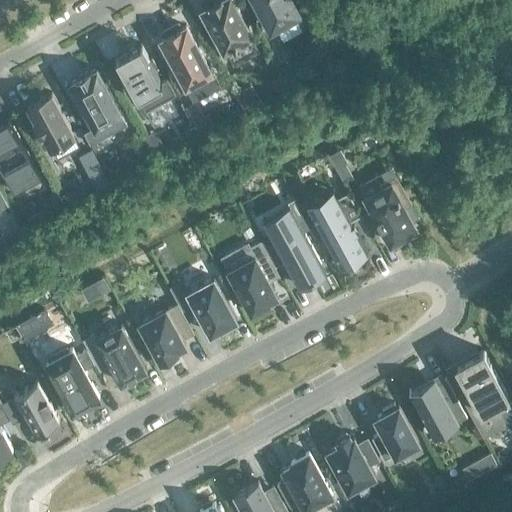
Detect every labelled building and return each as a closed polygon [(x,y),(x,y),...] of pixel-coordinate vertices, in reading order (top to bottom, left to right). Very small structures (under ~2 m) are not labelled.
[(210,7),(203,11),(224,50),(225,49),(234,64),(258,51),(250,36),(251,35),(231,0),(222,0),(221,0),(210,6),(210,7)] [(254,0),(255,1),(256,4),(257,3),(261,10),(260,11),(261,13),(262,13),(271,30),(274,28),(275,27),(283,41),(303,31),(295,17),(296,16),(299,14),(295,8),(296,8),(294,5),(292,1),(291,0),(254,0)] [(163,32),(166,37),(161,40),(194,100),(219,86),(186,26),(181,29),(178,24),(163,32)] [(168,81),(163,84),(141,44),(116,58),(145,111),(175,95),(168,81)] [(97,68),(70,83),(95,129),(122,114),(97,68)] [(64,71),(54,75),(62,93),(71,89),(64,71)] [(294,71),(286,76),(285,76),(291,88),(301,83),(294,71)] [(252,86),(238,94),(237,94),(245,108),(259,100),(252,86)] [(52,93),(28,106),(36,121),(34,122),(42,136),(44,135),(51,148),(75,135),(52,93)] [(208,114),(207,115),(195,121),(202,133),(214,126),(208,114)] [(8,117),(0,121),(0,164),(15,192),(42,177),(8,117)] [(159,140),(150,145),(153,152),(163,146),(159,140)] [(341,151),(332,156),(331,156),(345,181),(353,177),(346,164),(348,163),(341,151)] [(98,161),(90,166),(86,168),(97,187),(109,181),(98,161)] [(364,196),(390,244),(408,234),(405,229),(415,224),(405,206),(412,203),(402,185),(395,189),(391,182),(364,196)] [(367,252),(351,221),(361,215),(349,192),(338,198),(337,196),(335,197),(336,199),(313,211),(313,210),(310,211),(311,212),(323,234),(341,266),(343,265),(341,261),(363,249),(365,253),(367,252)] [(54,195),(40,202),(46,213),(59,205),(54,195)] [(300,212),(294,215),(301,227),(307,225),(300,212)] [(323,234),(311,212),(305,216),(317,237),(323,234)] [(294,215),(294,213),(267,228),(300,287),(326,272),(301,227),(294,215)] [(248,244),(222,258),(228,270),(251,312),(269,303),(268,301),(277,296),(269,281),(279,276),(267,254),(261,243),(251,248),(248,244)] [(97,282),(103,294),(109,290),(103,278),(97,282)] [(194,304),(211,334),(237,320),(214,278),(189,291),(183,281),(171,288),(183,310),(185,309),(184,307),(192,303),(193,304),(194,304)] [(160,362),(178,352),(177,350),(186,345),(182,339),(193,333),(178,304),(166,310),(166,309),(139,323),(160,362)] [(17,323),(25,339),(53,323),(45,308),(17,323)] [(145,368),(121,324),(97,337),(95,333),(83,340),(95,363),(107,357),(120,381),(120,382),(121,383),(123,382),(129,379),(139,374),(139,373),(145,370),(147,369),(146,367),(145,368)] [(67,400),(73,412),(81,407),(83,406),(90,402),(90,403),(92,402),(91,401),(100,397),(84,369),(95,363),(87,349),(77,355),(73,348),(69,350),(67,346),(48,357),(50,360),(46,362),(59,386),(57,387),(64,401),(67,400)] [(477,354),(457,365),(469,387),(459,393),(483,437),(508,424),(511,421),(511,402),(508,396),(483,350),(478,353),(477,351),(476,352),(477,354)] [(426,383),(410,392),(432,434),(466,415),(446,378),(428,388),(426,383)] [(2,403),(10,419),(13,423),(27,415),(36,433),(46,428),(47,429),(50,427),(50,426),(59,420),(38,381),(15,393),(16,395),(2,403)] [(0,424),(0,415),(5,412),(9,419),(10,419),(2,403),(0,399),(0,456),(13,449),(0,424)] [(375,418),(382,432),(372,438),(384,460),(394,454),(395,456),(419,443),(398,405),(396,406),(394,403),(382,409),(384,413),(375,418)] [(375,475),(369,465),(379,459),(368,438),(357,443),(354,436),(351,438),(349,433),(337,440),(339,444),(327,451),(348,490),(375,475)] [(288,478),(277,484),(289,506),(300,500),(304,509),(332,494),(309,452),(291,462),(292,464),(283,469),(288,478)] [(481,459),(482,460),(488,470),(497,465),(490,454),(481,459)] [(258,481),(235,494),(244,511),(287,511),(276,491),(267,497),(258,481)] [(224,511),(221,505),(217,507),(215,503),(199,511),(224,511)]
